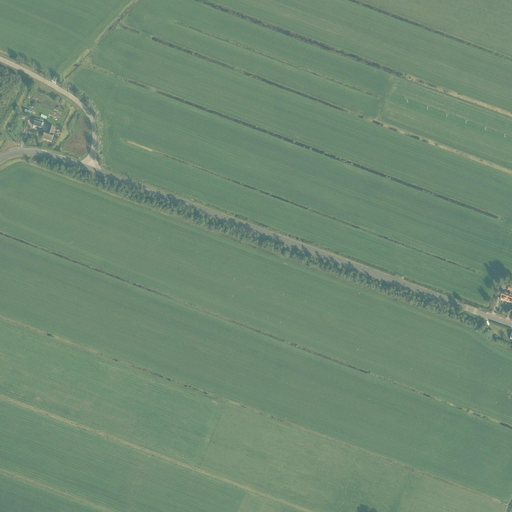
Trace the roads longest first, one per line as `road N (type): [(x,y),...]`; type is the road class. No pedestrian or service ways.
road 1 (tertiary): [(511,324),(88,167)]
road 2 (unclassified): [(88,167),(88,112),(0,59)]
